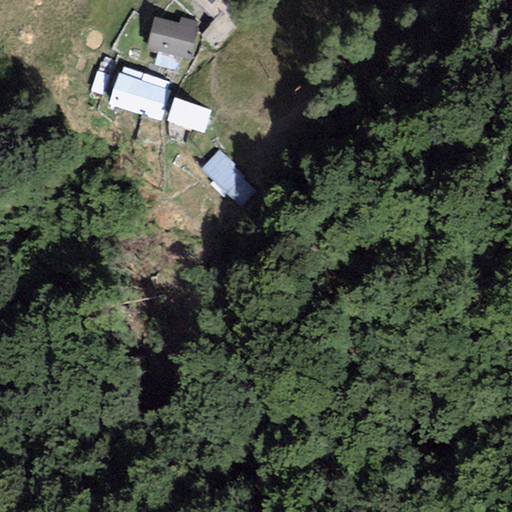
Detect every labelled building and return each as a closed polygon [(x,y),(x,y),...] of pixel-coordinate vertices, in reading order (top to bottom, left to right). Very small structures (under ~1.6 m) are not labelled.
[(229,0),(194,0),(215,20),(200,35),(213,49),(235,27),(227,19),(230,16),(224,11),(232,2),(229,0)] [(179,23),(153,17),(152,19),(146,49),(189,59),(197,22),(180,19),(179,23)] [(170,91),(117,73),(106,103),(159,121),(170,91)] [(212,110),(174,98),(166,121),(205,133),(212,110)] [(219,150),(200,169),(240,207),(255,191),(242,178),(243,177),(233,167),(235,165),(219,150)]
